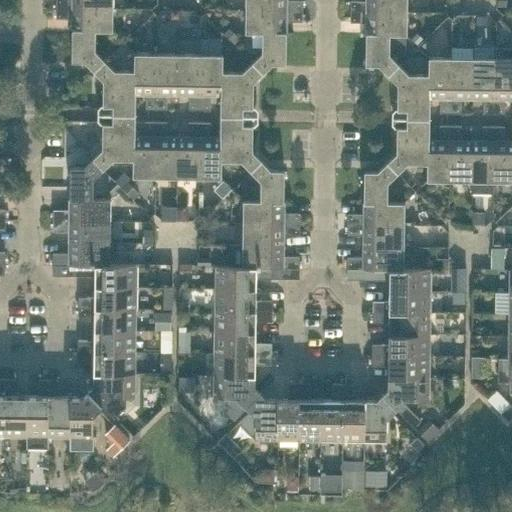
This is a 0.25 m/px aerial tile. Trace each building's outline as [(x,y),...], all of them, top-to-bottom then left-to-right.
[(246,0),(247,9),(303,9),(303,0),(246,0)] [(408,11),(408,0),(351,0),(351,3),(351,10),(408,11)] [(114,30),(114,7),(57,6),(57,17),(73,17),(73,29),(97,29),(114,30)] [(303,20),(303,9),(247,9),(246,31),(263,32),(264,31),(287,31),(287,20),(303,20)] [(408,33),(408,11),(351,10),(351,14),(351,21),(367,21),(367,32),(391,32),(391,33),(408,33)] [(97,50),(97,29),(73,29),(73,32),(73,60),(86,60),(95,69),(106,59),(97,50)] [(287,52),(287,31),(264,31),(263,32),(263,51),(253,61),(264,72),(273,63),(287,63),(287,52)] [(391,33),(391,32),(367,32),(367,64),(380,64),(389,73),(400,63),(390,53),(391,33)] [(474,56),(473,97),(484,97),(484,112),(495,112),(495,57),(496,45),(474,45),(474,56)] [(157,108),(158,52),(136,52),(135,69),(136,69),(136,92),(137,92),(137,93),(147,93),(147,108),(157,108)] [(179,94),(180,52),(158,52),(157,108),(168,108),(168,93),(179,94)] [(201,109),(201,53),(180,52),(179,94),(190,94),(190,108),(201,109)] [(224,70),(224,53),(201,53),(201,109),(211,109),(212,94),(222,94),(223,70),(224,70)] [(451,112),(452,56),(430,56),(429,73),(430,73),(430,96),(430,97),(431,97),(441,97),(441,112),(451,112)] [(473,97),(474,56),(452,56),(451,112),(462,112),(462,97),(473,97)] [(511,56),(495,57),(495,112),(506,112),(506,97),(511,97),(511,56)] [(135,69),(116,69),(106,59),(95,69),(104,79),(104,92),(136,92),(136,69),(135,69)] [(254,81),(264,72),(253,61),(243,70),(224,70),(223,70),(222,94),(254,94),(254,81)] [(429,73),(410,73),(400,63),(389,73),(398,83),(398,96),(430,96),(430,73),(429,73)] [(137,92),(136,92),(104,92),(104,105),(136,105),(137,93),(137,92)] [(254,107),(254,94),(222,94),(222,106),(254,107)] [(430,97),(430,96),(398,96),(398,109),(430,109),(431,97),(430,97)] [(430,138),(430,117),(408,117),(408,126),(398,126),(398,139),(429,139),(429,138),(430,138)] [(156,176),(157,120),(147,120),(146,135),(136,135),(135,158),(134,158),(134,176),(156,176)] [(168,135),(168,120),(157,120),(156,176),(178,176),(179,135),(168,135)] [(200,176),(200,121),(190,121),(189,135),(179,135),(178,176),(200,176)] [(211,136),(211,121),(200,121),(200,176),(222,177),(223,159),(222,159),(222,136),(221,136),(211,136)] [(136,135),(136,122),(104,122),(104,135),(136,135)] [(254,137),(254,124),(221,123),(221,136),(222,136),(254,137)] [(451,180),(451,124),(441,124),(440,139),(430,138),(429,138),(429,139),(429,162),(428,162),(428,180),(451,180)] [(462,139),(462,124),(451,124),(451,180),(472,180),(473,139),(462,139)] [(494,180),(494,125),(484,124),(484,139),(473,139),(472,180),(472,193),(494,193),(494,180)] [(511,139),(505,139),(505,125),(494,125),(494,180),(511,180),(511,139)] [(135,158),(136,135),(104,135),(103,147),(94,157),(104,168),(114,158),(134,158),(135,158)] [(254,149),(254,137),(222,136),(222,159),(223,159),(242,160),(252,170),(263,159),(254,149)] [(429,162),(429,139),(398,139),(398,151),(388,161),(399,172),(409,162),(428,162),(429,162)] [(95,177),(104,168),(94,157),(85,166),(71,166),(71,198),(94,198),(94,197),(95,177)] [(285,169),(272,168),(263,159),(252,170),(262,180),(261,199),(261,200),(285,201),(285,169)] [(379,170),(365,171),(365,202),(389,201),(389,181),(399,172),(388,161),(379,170)] [(111,220),(111,197),(94,197),(94,198),(71,198),(71,209),(55,208),(54,216),(54,219),(111,220)] [(261,200),(261,199),(244,199),(244,221),(301,222),(301,212),(285,211),(285,201),(261,200)] [(389,201),(365,202),(365,212),(349,212),(349,223),(405,224),(406,201),(389,201)] [(177,219),(178,209),(166,208),(166,219),(177,219)] [(178,209),(177,219),(189,219),(189,209),(178,209)] [(473,223),(485,222),(485,209),(473,210),(473,223)] [(111,241),(111,220),(54,219),(54,222),(54,230),(70,230),(70,241),(111,241)] [(301,227),(301,222),(244,221),(243,243),(284,244),(284,233),(301,233),(301,227)] [(405,246),(405,224),(349,223),(348,234),(364,234),(364,245),(405,246)] [(144,240),(152,240),(152,229),(144,229),(144,240)] [(111,263),(111,241),(70,241),(70,252),(54,251),(54,263),(96,264),(96,263),(111,263)] [(231,242),(231,264),(243,264),(243,265),(258,265),(258,266),(274,266),(300,267),(300,255),(284,254),(284,244),(243,243),(243,242),(231,242)] [(405,267),(405,246),(364,245),(364,256),(348,255),(348,267),(374,268),(405,268),(405,267)] [(502,258),(502,247),(493,247),(493,258),(502,258)] [(137,286),(137,263),(111,263),(96,263),(96,264),(54,263),(54,274),(96,274),(96,285),(137,286)] [(300,277),(300,267),(258,266),(258,265),(243,265),(243,264),(217,264),(216,286),(257,287),(258,277),(280,277),(300,277)] [(431,290),(431,267),(405,267),(405,268),(374,268),(348,267),(348,278),(390,278),(390,289),(431,290)] [(136,307),(137,286),(96,285),(96,296),(80,296),(80,307),(136,307)] [(257,298),(257,287),(216,286),(216,308),(273,309),(273,298),(257,298)] [(431,311),(431,290),(390,289),(390,300),(374,300),(374,310),(431,311)] [(467,302),(443,299),(442,309),(466,312),(467,302)] [(136,329),(136,307),(80,307),(80,317),(96,317),(95,328),(136,329)] [(273,320),(273,309),(216,308),(216,330),(257,331),(257,320),(273,320)] [(430,333),(431,311),(374,310),(374,321),(390,321),(390,332),(430,333)] [(136,351),(136,329),(95,328),(95,339),(79,339),(79,350),(136,351)] [(257,341),(257,331),(216,330),(216,352),(273,352),(273,342),(257,341)] [(430,355),(430,333),(390,332),(389,343),(373,343),(373,354),(430,355)] [(135,372),(136,351),(79,350),(79,360),(95,361),(95,371),(135,372)] [(272,363),(273,352),(216,352),(215,373),(256,374),(256,363),(272,363)] [(430,376),(430,355),(373,354),(373,364),(389,365),(389,375),(430,376)] [(511,355),(510,356),(510,357),(500,357),(499,380),(510,380),(510,378),(511,378),(511,390),(511,355)] [(135,395),(135,372),(95,371),(95,384),(89,390),(103,405),(114,417),(125,405),(126,395),(135,395)] [(235,417),(247,407),(262,392),(256,386),(256,374),(215,373),(215,396),(225,396),(225,412),(235,417)] [(429,399),(430,376),(389,375),(389,388),(383,394),(397,409),(414,427),(420,420),(404,402),(407,399),(429,399)] [(18,394),(18,378),(7,378),(6,435),(28,435),(28,394),(18,394)] [(49,447),(49,435),(50,378),(39,378),(39,394),(28,394),(28,435),(27,447),(49,447)] [(61,394),(61,378),(50,378),(49,435),(71,435),(71,394),(61,394)] [(300,439),(301,381),(290,381),(290,397),(279,397),(279,438),(300,439)] [(311,398),(312,382),(301,381),(300,439),(322,439),(322,398),(311,398)] [(343,439),(344,382),(333,382),(333,398),(322,398),(322,439),(343,439)] [(355,398),(355,382),(344,382),(343,439),(365,439),(365,398),(355,398)] [(103,405),(89,390),(87,391),(84,395),(71,394),(71,435),(71,448),(93,448),(94,414),(102,406),(103,405)] [(397,409),(383,394),(382,395),(378,399),(365,398),(365,439),(387,440),(388,418),(396,410),(397,409)] [(250,409),(239,420),(256,438),(279,438),(279,397),(267,397),(267,402),(258,402),(250,409)] [(509,419),(511,416),(511,404),(502,412),(509,419)] [(226,433),(219,440),(234,456),(242,448),(227,432),(226,433)] [(418,449),(425,443),(417,436),(411,442),(418,449)] [(100,480),(112,471),(104,462),(93,471),(100,480)] [(364,484),(364,468),(344,468),(344,484),(364,484)] [(387,485),(388,469),(366,469),(366,484),(387,485)]
